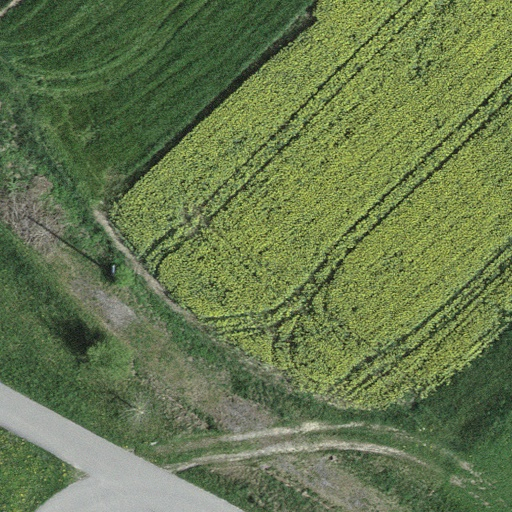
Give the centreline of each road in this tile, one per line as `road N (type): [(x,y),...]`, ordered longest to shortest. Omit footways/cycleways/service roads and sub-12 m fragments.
road 1 (track): [(466,452),(346,435),(260,440),(133,478)]
road 2 (unclassified): [(0,404),(133,478)]
